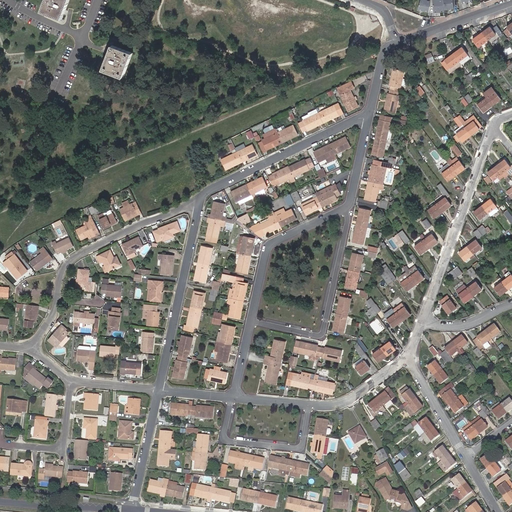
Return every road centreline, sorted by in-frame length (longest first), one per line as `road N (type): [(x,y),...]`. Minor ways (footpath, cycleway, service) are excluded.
road 1 (residential): [(31,346),(58,309),(62,269),(80,252),(203,194)]
road 2 (residential): [(251,320),(322,331),(351,204)]
road 3 (residential): [(491,130),(423,317)]
road 4 (residential): [(203,194),(160,387)]
road 5 (residential): [(371,113),(203,194)]
road 6 (residential): [(351,204),(269,248),(251,320)]
road 7 (residential): [(233,396),(225,438),(234,440),(301,448),(308,405)]
road 8 (tertiary): [(0,501),(132,510)]
road 9 (residential): [(72,381),(62,448),(0,443)]
road 10 (residential): [(160,387),(132,510)]
road 11 (residential): [(511,0),(395,42)]
